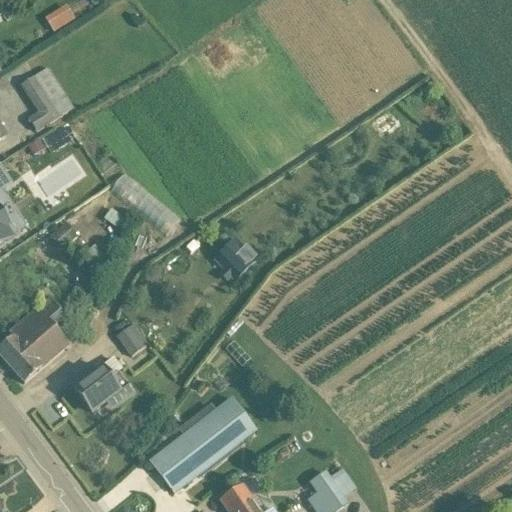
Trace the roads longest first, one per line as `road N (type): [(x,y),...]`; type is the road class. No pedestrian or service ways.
road 1 (track): [(511,172),(388,0)]
road 2 (secondary): [(78,511),(0,407)]
